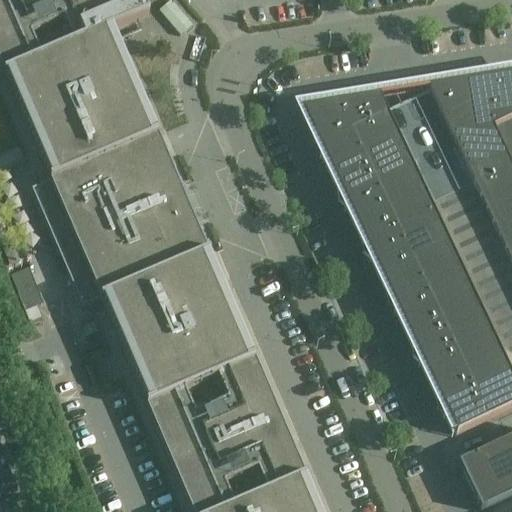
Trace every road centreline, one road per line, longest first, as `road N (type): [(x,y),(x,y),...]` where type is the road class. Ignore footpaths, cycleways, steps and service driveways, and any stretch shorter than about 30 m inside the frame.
road 1 (unclassified): [(511,4),(208,26),(400,511)]
road 2 (unknown): [(240,108),(207,141),(202,162),(347,511)]
road 3 (unclassified): [(72,511),(12,361)]
